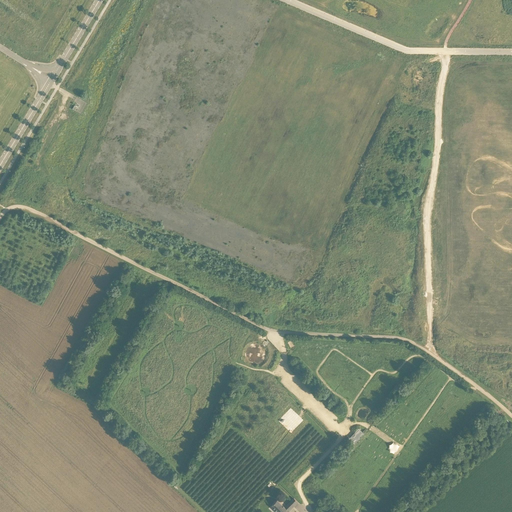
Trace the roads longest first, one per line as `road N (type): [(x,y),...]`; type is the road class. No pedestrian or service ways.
road 1 (track): [(445,51),(426,217),(428,352)]
road 2 (track): [(277,330),(21,207),(6,209)]
road 3 (residential): [(511,417),(409,339),(277,330)]
road 4 (unclassified): [(511,51),(409,51),(287,0)]
